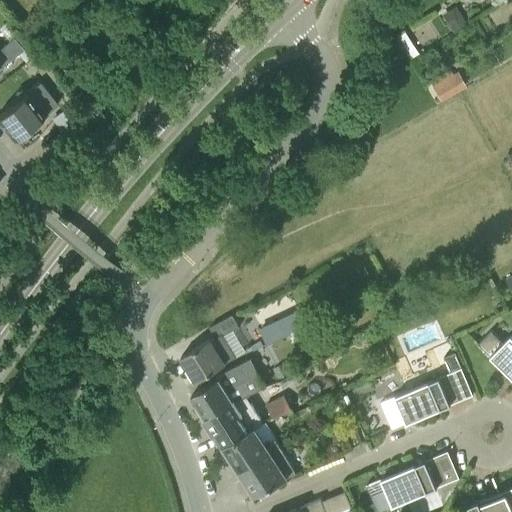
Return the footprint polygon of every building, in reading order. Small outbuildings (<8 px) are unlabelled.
[(455,5),(439,15),(450,32),(465,22),(455,5)] [(0,66),(23,47),(13,35),(0,46),(0,66)] [(442,101),(461,90),(450,70),(431,80),(442,101)] [(35,104),(26,91),(0,113),(0,121),(14,138),(56,103),(48,93),(35,104)] [(60,131),(80,114),(70,102),(61,109),(62,111),(51,120),(60,131)] [(329,295),(336,308),(346,303),(339,290),(329,295)] [(271,323),(278,337),(314,319),(307,305),(271,323)] [(235,356),(222,336),(239,326),(232,314),(210,327),(215,336),(211,339),(211,337),(181,355),(196,380),(235,356)] [(511,376),(511,335),(511,334),(504,342),(491,330),(478,343),(491,355),(511,376)] [(191,394),(207,419),(236,401),(265,387),(258,374),(253,376),(246,362),(219,375),(220,377),(191,394)] [(279,379),(286,375),(281,364),(273,368),(279,379)] [(393,428),(473,394),(462,367),(382,401),(393,428)] [(275,420),(291,411),(283,396),(267,405),(275,420)] [(236,401),(207,419),(224,445),(264,423),(253,406),(242,411),(236,401)] [(266,421),(264,423),(224,445),(240,470),(279,445),(266,421)] [(279,445),(240,470),(255,494),(287,477),(277,461),(281,459),(280,457),(284,454),(279,445)] [(393,505),(460,477),(448,450),(382,478),(393,505)] [(472,511),(511,511),(511,486),(469,504),(472,511)] [(326,511),(321,498),(304,505),(305,506),(300,508),(300,507),(287,511),(354,511),(353,508),(344,511),(326,511)]
